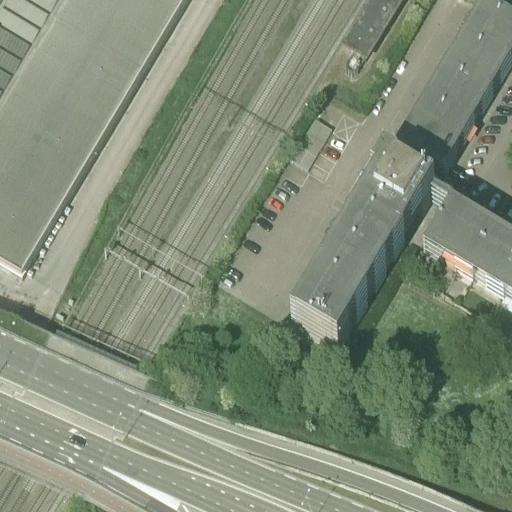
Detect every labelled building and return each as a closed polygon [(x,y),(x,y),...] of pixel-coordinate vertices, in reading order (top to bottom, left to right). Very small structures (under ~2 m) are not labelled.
[(0,0),(0,272),(22,285),(191,0),(0,0)] [(365,66),(405,0),(372,0),(341,51),(365,66)] [(450,216),(453,211),(423,193),(433,176),(446,184),(447,182),(442,179),(511,60),(511,29),(484,14),(399,157),(396,155),(374,193),(377,195),(293,335),(341,363),(409,249),(434,207),(450,216)] [(298,152),(315,162),(332,135),(314,125),(298,152)] [(511,246),(453,211),(450,216),(425,258),(511,309),(511,246)]
